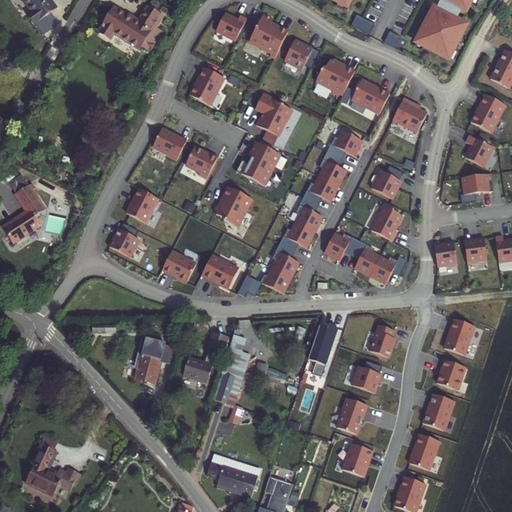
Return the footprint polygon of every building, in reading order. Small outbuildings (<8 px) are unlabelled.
[(45,0),(19,0),(35,23),(53,11),(45,0)] [(444,0),(440,9),(450,15),(455,5),(451,3),(444,0)] [(444,0),(451,3),(455,5),(467,12),(472,3),(474,5),(476,0),(444,0)] [(340,3),(337,8),(346,12),(348,7),(340,3)] [(450,15),(435,7),(417,42),(429,48),(430,46),(441,52),(440,54),(450,59),(455,49),(458,51),(467,34),(464,32),(468,24),(450,15)] [(111,14),(99,38),(109,43),(112,39),(138,52),(140,48),(149,52),(150,50),(151,51),(154,46),(153,45),(159,33),(153,29),(158,19),(143,11),(136,24),(126,19),(124,21),(111,14)] [(218,31),(238,41),(249,19),(242,15),(240,20),(227,13),(218,31)] [(273,54),(278,57),(290,33),(278,27),(277,29),(270,25),(274,19),(264,14),(250,42),(273,54)] [(359,15),(353,25),(372,35),(377,25),(359,15)] [(391,32),(386,42),(397,48),(402,38),(391,32)] [(297,40),(286,61),(304,71),(306,66),(313,70),(322,54),(297,40)] [(511,52),(506,50),(501,61),(502,62),(492,79),(510,89),(511,85),(511,52)] [(337,59),(331,61),(328,68),(325,69),(318,82),(335,91),(336,94),(339,96),(342,95),(345,96),(357,72),(347,67),(346,69),(339,65),(337,59)] [(235,83),(213,72),(207,84),(209,85),(206,91),(204,90),(199,100),(219,110),(227,95),(228,95),(235,83)] [(364,80),(354,100),(370,107),(369,109),(381,115),(392,94),(380,88),(379,89),(374,86),(374,85),(364,80)] [(284,102),(274,97),(265,114),(274,118),(272,122),(270,121),(266,129),(288,141),(296,126),(297,125),(303,114),(283,104),(284,102)] [(507,108),(485,97),(479,109),(480,110),(477,115),(476,115),(471,125),(491,135),(499,119),(500,120),(507,108)] [(406,98),(395,121),(419,134),(429,114),(421,110),(423,106),(406,98)] [(190,141),(165,129),(155,147),(170,155),(169,157),(179,162),(190,141)] [(337,137),(329,152),(344,160),(348,152),(356,157),(364,141),(344,131),(340,139),(337,137)] [(277,135),(272,144),(283,150),(288,141),(277,135)] [(495,148),(471,135),(467,142),(473,145),(467,158),(485,167),(495,148)] [(282,155),(259,143),(252,157),(254,158),(251,164),(244,160),(239,172),(255,180),(260,183),(266,186),(282,155)] [(197,148),(188,165),(203,173),(201,176),(209,180),(221,157),(213,153),(212,155),(197,148)] [(325,169),(321,177),(341,187),(349,172),(340,167),(344,160),(329,152),(321,167),(325,169)] [(383,171),(374,189),(395,200),(404,182),(402,181),(405,174),(391,167),(388,174),(383,171)] [(493,174),(464,178),(466,195),(463,195),(464,203),(479,201),(478,194),(495,191),(493,174)] [(341,187),(321,177),(317,185),(313,183),(306,198),(320,206),(323,198),(333,203),(341,187)] [(22,212),(4,224),(0,226),(0,231),(8,244),(35,227),(30,217),(41,210),(25,186),(11,195),(22,212)] [(256,200),(232,188),(226,199),(228,200),(224,207),(218,209),(220,215),(227,219),(228,221),(242,228),(256,200)] [(162,200),(141,189),(129,214),(149,224),(162,200)] [(301,215),(297,223),(317,233),(325,217),(316,213),(320,206),(306,198),(298,213),(301,215)] [(386,207),(374,231),(395,242),(400,232),(397,231),(404,216),(386,207)] [(309,249),(317,233),(297,223),(294,231),(290,229),(282,244),(297,251),(300,244),(309,249)] [(142,232),(128,225),(125,232),(123,230),(114,248),(135,259),(144,241),(139,239),(142,232)] [(337,233),(327,253),(342,261),(347,252),(354,256),(362,241),(346,234),(345,237),(337,233)] [(505,236),(497,237),(501,263),(511,261),(511,239),(506,241),(505,236)] [(486,238),(466,241),(470,264),(481,263),(480,261),(489,260),(486,238)] [(362,241),(354,256),(361,260),(357,269),(373,277),(383,256),(375,252),(377,249),(362,241)] [(456,242),(436,245),(439,266),(448,265),(448,267),(459,266),(456,242)] [(278,261),(274,269),(294,279),(302,263),(293,259),(297,251),(282,244),(274,259),(278,261)] [(174,276),(189,283),(198,265),(184,258),(185,256),(175,251),(164,271),(174,277),(174,276)] [(215,255),(204,276),(216,282),(216,281),(222,284),(221,285),(231,290),(242,269),(215,255)] [(383,256),(373,277),(388,285),(395,272),(402,275),(410,260),(402,256),(400,261),(392,257),(391,260),(383,256)] [(262,283),(286,294),(294,279),(274,269),(270,276),(266,275),(262,283)] [(257,280),(249,276),(240,293),(247,297),(250,292),(257,280)] [(258,296),(264,284),(262,283),(257,280),(250,292),(258,296)] [(374,327),(375,312),(362,312),(361,327),(374,327)] [(455,319),(444,349),(465,357),(476,327),(455,319)] [(189,322),(175,322),(174,332),(184,332),(192,330),(189,322)] [(322,323),(309,360),(327,366),(339,329),(322,323)] [(379,325),(370,352),(390,358),(396,339),(393,338),(396,331),(379,325)] [(230,336),(213,330),(206,350),(223,356),(230,336)] [(234,335),(212,400),(234,407),(251,355),(243,352),(247,339),(234,335)] [(144,346),(142,354),(138,353),(135,365),(138,366),(134,378),(154,384),(161,362),(166,346),(161,345),(146,340),(144,346)] [(179,350),(166,346),(161,362),(174,366),(179,350)] [(212,362),(189,355),(183,372),(205,380),(212,362)] [(445,360),(437,384),(459,392),(467,369),(445,360)] [(259,363),(259,373),(269,373),(269,363),(259,363)] [(382,375),(358,366),(351,386),(375,394),(382,375)] [(433,394),(422,424),(445,432),(456,402),(433,394)] [(369,406),(346,398),(336,428),(358,436),(369,406)] [(241,424),(246,408),(235,405),(230,421),(241,424)] [(420,435),(409,465),(430,473),(441,442),(420,435)] [(48,437),(45,443),(57,449),(58,450),(61,443),(48,437)] [(36,466),(28,483),(55,496),(60,485),(72,491),(76,482),(78,483),(83,474),(70,468),(68,472),(62,469),(60,473),(55,470),(53,473),(47,469),(57,449),(45,443),(44,443),(33,464),(36,466)] [(374,452),(351,444),(341,470),(364,478),(374,452)] [(58,450),(57,449),(47,469),(53,473),(55,470),(51,468),(59,450),(58,450)] [(220,488),(251,500),(259,479),(238,471),(241,463),(218,455),(216,461),(210,478),(222,482),(220,488)] [(241,463),(238,471),(259,479),(259,476),(262,471),(241,463)] [(260,507),(258,511),(284,511),(293,485),(270,477),(265,492),(272,494),(267,509),(260,507)] [(404,477),(393,507),(407,511),(418,511),(428,485),(404,477)]
